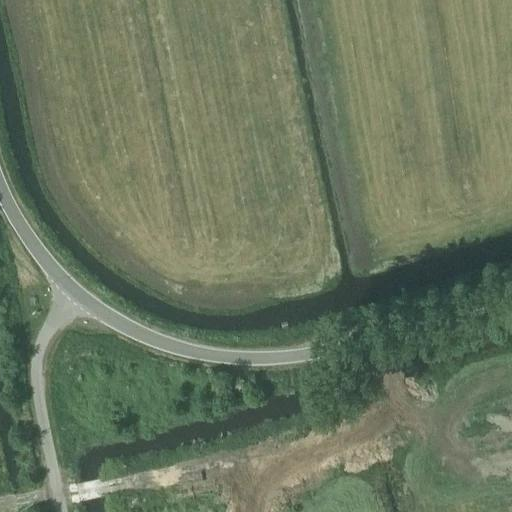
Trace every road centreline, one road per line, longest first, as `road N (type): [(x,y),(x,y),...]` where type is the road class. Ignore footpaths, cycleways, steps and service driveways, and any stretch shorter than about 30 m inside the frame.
road 1 (unclassified): [(511,293),(321,348),(250,350),(141,329),(74,293)]
road 2 (track): [(265,511),(255,461),(0,506)]
road 3 (unclassified): [(74,293),(38,350),(35,377),(63,511)]
road 4 (track): [(255,461),(391,404),(387,329)]
road 5 (unclassified): [(74,293),(38,256),(0,185)]
